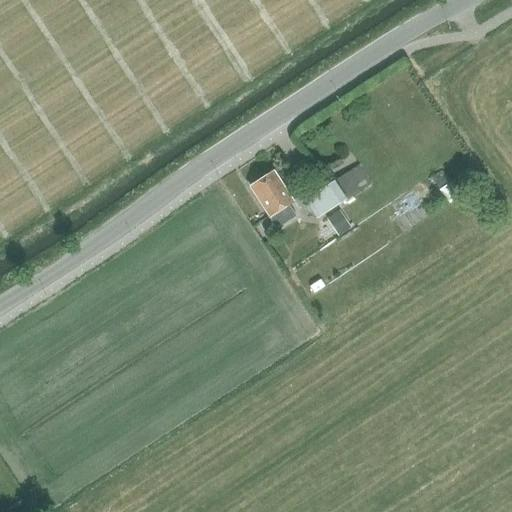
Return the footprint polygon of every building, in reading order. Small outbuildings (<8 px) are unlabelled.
[(350,184),(373,171),(363,154),(340,167),(350,184)] [(297,215),(291,204),(295,201),(294,199),(301,195),(295,186),(288,190),(275,170),(250,186),(277,229),(297,215)] [(451,192),(463,184),(454,171),(442,179),(451,192)] [(411,216),(435,194),(417,173),(392,196),(411,216)] [(336,181),(306,200),(319,219),(348,200),(336,181)] [(0,474),(0,496),(10,491),(0,474)]
